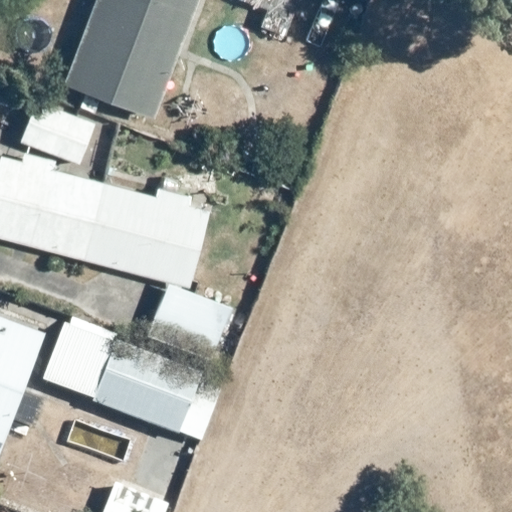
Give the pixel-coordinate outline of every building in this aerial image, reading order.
[(199,0),(92,0),(61,84),(155,119),(199,0)] [(302,0),(252,0),(267,6),(258,28),(286,39),(302,0)] [(0,233),(157,273),(141,334),(213,361),(228,301),(190,292),(213,199),(110,173),(122,126),(13,99),(7,121),(0,119),(0,233)] [(221,382),(63,318),(38,379),(196,444),(221,382)] [(0,447),(40,336),(0,321),(0,447)] [(173,511),(188,476),(138,456),(126,485),(107,478),(93,511),(173,511)]
